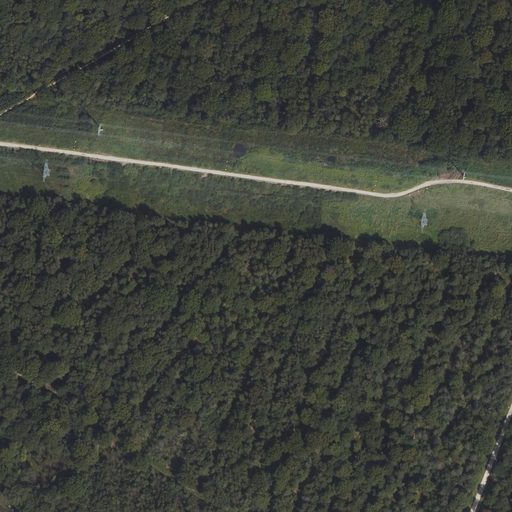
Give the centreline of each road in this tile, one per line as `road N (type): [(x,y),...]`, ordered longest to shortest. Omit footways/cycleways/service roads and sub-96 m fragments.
road 1 (track): [(511,197),(455,185),(378,201),(0,149)]
road 2 (track): [(0,119),(138,39)]
